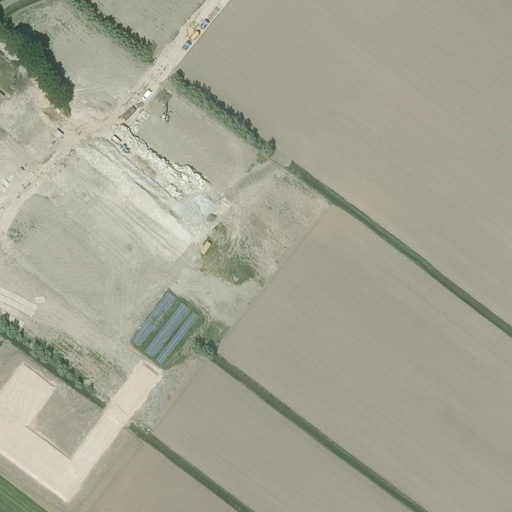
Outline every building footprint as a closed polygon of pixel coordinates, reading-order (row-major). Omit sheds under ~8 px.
[(42,118),(0,167),(0,201),(59,133),(42,118)] [(0,155),(15,133),(1,124),(0,126),(0,155)] [(14,138),(0,155),(0,164),(18,141),(14,138)] [(155,173),(152,177),(190,204),(202,188),(179,172),(177,173),(172,170),(174,167),(153,152),(146,162),(154,168),(152,171),(155,173)] [(105,221),(114,209),(89,190),(93,186),(73,171),(70,175),(56,165),(47,177),(105,221)] [(160,190),(130,170),(124,178),(127,180),(122,187),(146,204),(148,202),(151,198),(157,202),(159,200),(155,197),(160,190)] [(114,321),(147,276),(37,197),(4,242),(114,321)] [(130,212),(135,203),(127,198),(122,207),(130,212)] [(117,228),(169,266),(188,241),(135,203),(117,228)]
